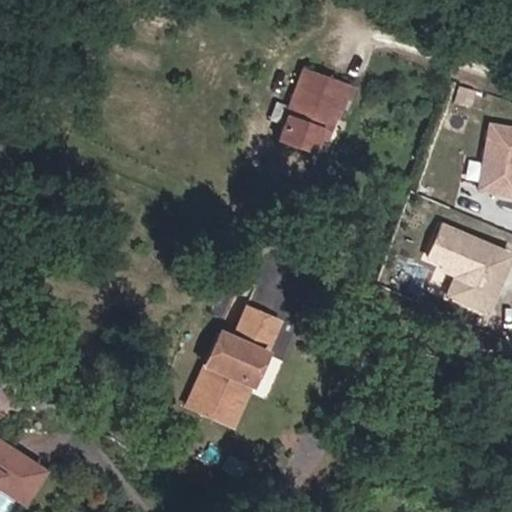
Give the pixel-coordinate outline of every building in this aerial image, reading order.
[(266,144),(301,154),(305,139),(311,117),(325,121),(335,84),(288,70),(266,144)] [(318,143),(325,121),(311,117),(305,139),(318,143)] [(511,123),(488,119),(474,188),(511,195),(511,123)] [(482,314),(510,251),(437,219),(419,259),(450,273),(440,295),(482,314)] [(270,329),(240,314),(225,344),(211,337),(175,408),(209,425),(229,386),(239,390),(270,329)] [(0,488),(15,499),(36,467),(0,444),(0,488)]
